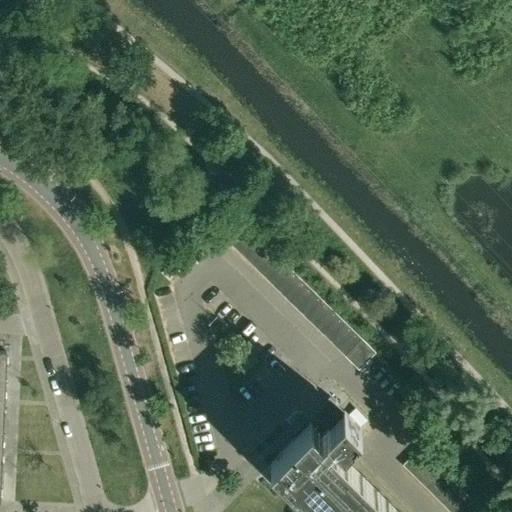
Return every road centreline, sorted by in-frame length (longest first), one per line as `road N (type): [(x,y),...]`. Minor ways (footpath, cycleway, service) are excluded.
road 1 (tertiary): [(168,506),(97,257),(56,192),(0,155)]
road 2 (residential): [(0,223),(48,325),(97,511)]
